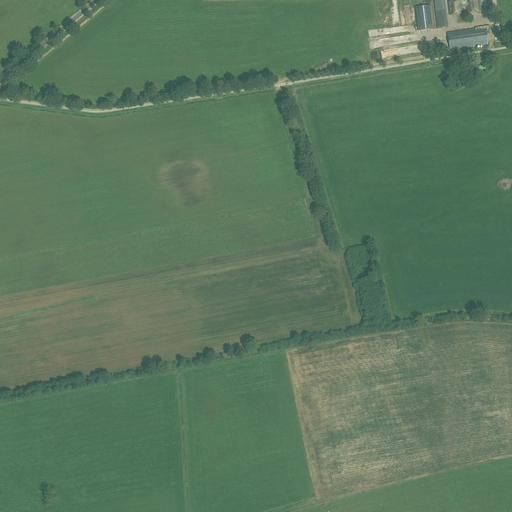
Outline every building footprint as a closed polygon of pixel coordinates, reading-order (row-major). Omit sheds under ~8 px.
[(411,0),(404,0),(407,26),(412,25),(413,30),(415,30),(415,23),(413,23),(411,0)] [(448,27),(446,10),(445,1),(449,0),(448,0),(433,0),(435,11),(437,29),(448,27)] [(460,6),(464,6),(463,1),(459,1),(459,0),(448,2),(450,15),(461,14),(460,6)] [(479,0),(466,0),(467,0),(463,1),(464,6),(467,5),(468,13),(481,12),(479,0)] [(433,29),(430,5),(415,7),(418,31),(433,29)] [(459,31),(447,33),(450,50),(461,48),(488,44),(486,33),(490,32),(490,26),(475,28),(475,29),(459,31)]
